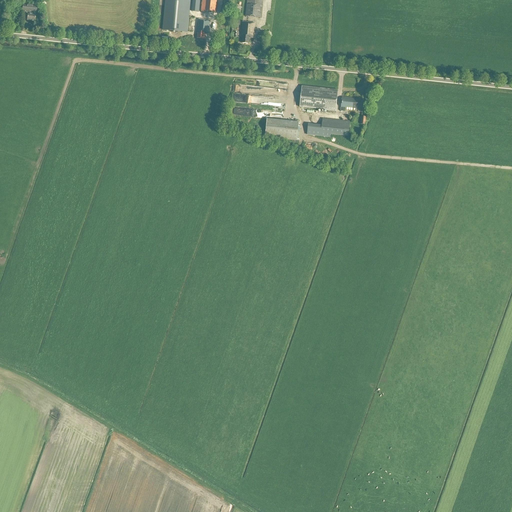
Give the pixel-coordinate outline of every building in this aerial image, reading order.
[(165,0),(163,30),(186,32),(189,1),(178,0),(165,0)] [(216,13),(218,1),(212,0),(202,0),(202,11),(216,13)] [(261,18),(263,0),(247,0),(246,16),(261,18)] [(26,13),(25,16),(27,17),(27,20),(35,21),(35,15),(35,13),(36,13),(37,6),(23,5),(22,11),(23,11),(23,12),(26,13)] [(209,34),(210,19),(199,18),(197,33),(198,34),(198,39),(204,39),(205,34),(209,34)] [(254,36),(255,24),(243,22),(242,35),(241,35),(241,38),(243,38),(242,43),(249,44),(249,38),(253,39),(254,36)] [(335,111),(337,90),(302,86),(300,107),(323,110),(335,111)] [(342,97),(341,109),(340,111),(346,111),(346,110),(358,111),(358,112),(362,112),(363,101),(360,100),(360,99),(342,97)] [(297,141),(299,122),(267,119),(265,138),(297,141)] [(330,138),(331,135),(348,137),(350,122),(323,119),(322,126),(308,125),(307,135),(330,138)]
